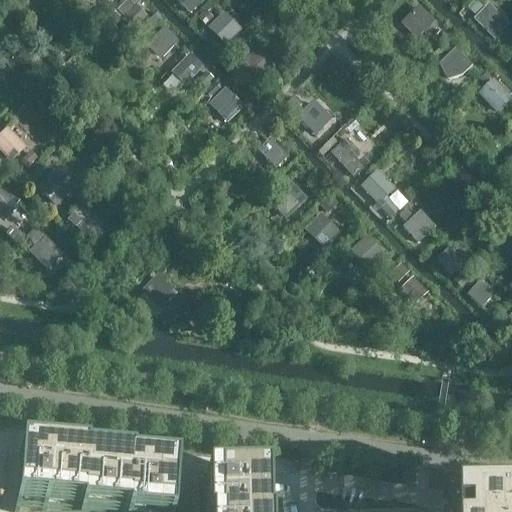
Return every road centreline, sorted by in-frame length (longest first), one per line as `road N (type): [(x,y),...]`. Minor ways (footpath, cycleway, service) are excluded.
road 1 (residential): [(297,482),(271,470),(0,434)]
road 2 (residential): [(511,509),(297,482)]
